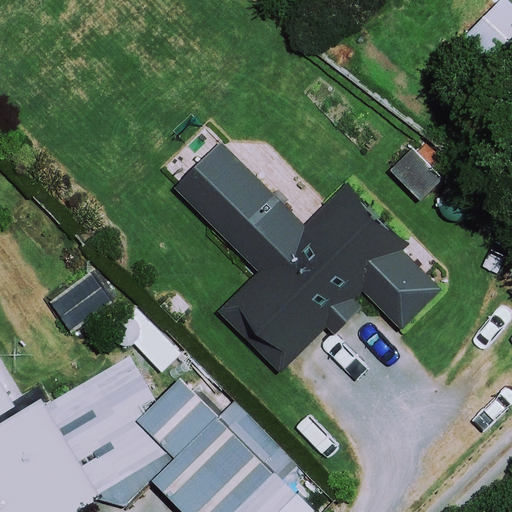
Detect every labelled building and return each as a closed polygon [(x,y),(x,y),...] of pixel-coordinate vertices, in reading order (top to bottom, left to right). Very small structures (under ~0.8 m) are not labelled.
[(511,0),(505,0),(478,26),(511,61),(511,0)] [(451,174),(420,143),(393,169),(424,200),(451,174)] [(449,277),(354,181),(309,226),(229,145),(184,189),(265,271),(224,311),(284,372),(367,289),(402,323),(449,277)] [(35,408),(0,429),(0,500),(7,511),(85,511),(160,468),(201,511),(241,511),(242,511),(241,511),(332,511),(338,507),(106,260),(52,311),(106,367),(35,408)] [(0,429),(35,408),(0,351),(0,429)]
